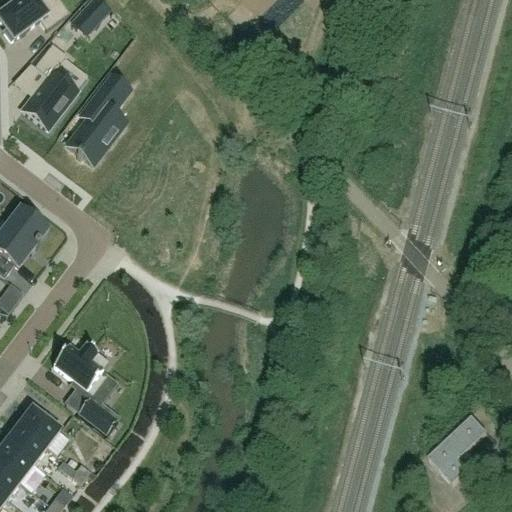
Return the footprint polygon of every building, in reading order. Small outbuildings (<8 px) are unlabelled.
[(42,0),(26,0),(0,19),(0,26),(6,34),(3,36),(10,46),(39,26),(46,36),(68,19),(54,0),(53,0),(47,5),(42,0)] [(95,1),(71,27),(77,33),(82,27),(91,35),(110,15),(95,1)] [(47,83),(21,116),(48,136),(78,97),(76,96),(53,78),(57,73),(59,75),(61,71),(60,70),(64,64),(66,62),(52,50),(34,73),(47,83)] [(86,126),(67,151),(78,160),(76,162),(80,165),(82,162),(93,171),(125,129),(112,119),(130,96),(111,82),(80,121),(86,126)] [(0,260),(17,274),(34,252),(36,254),(39,250),(37,248),(46,236),(40,231),(20,215),(0,240),(0,260)] [(57,366),(53,372),(74,388),(91,401),(92,401),(108,381),(101,376),(108,367),(97,359),(98,358),(86,349),(78,359),(69,351),(65,357),(64,356),(57,366)] [(89,404),(78,419),(106,441),(118,426),(89,404)] [(31,414),(17,431),(47,454),(60,436),(31,414)] [(472,422),(428,463),(453,489),(468,474),(458,464),(487,437),(472,422)] [(17,431),(4,449),(33,471),(47,454),(17,431)] [(4,449),(0,454),(0,472),(20,488),(33,471),(4,449)] [(55,460),(46,473),(68,486),(76,473),(55,460)] [(81,470),(76,476),(85,484),(90,477),(81,470)] [(0,499),(7,505),(20,488),(0,472),(0,499)] [(76,476),(71,483),(80,490),(85,484),(76,476)]
